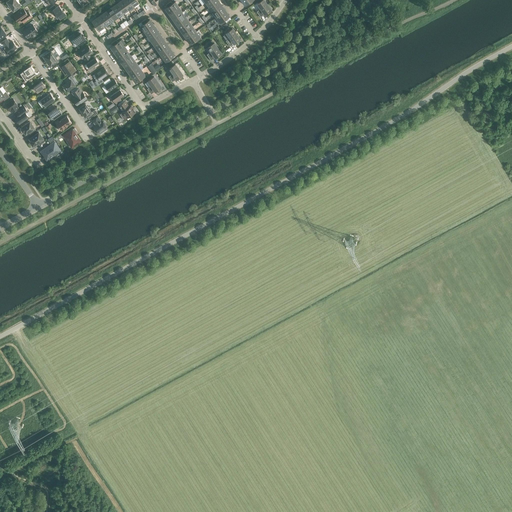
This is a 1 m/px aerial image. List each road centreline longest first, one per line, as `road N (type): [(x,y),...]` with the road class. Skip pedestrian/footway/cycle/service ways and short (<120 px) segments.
road 1 (tertiary): [(0,338),(405,116),(511,47)]
road 2 (residential): [(38,206),(209,112)]
road 3 (residential): [(209,112),(294,47),(330,0)]
road 4 (residential): [(192,82),(140,105),(99,48)]
